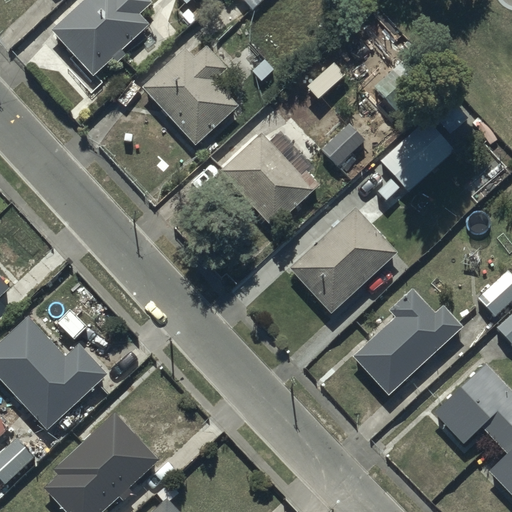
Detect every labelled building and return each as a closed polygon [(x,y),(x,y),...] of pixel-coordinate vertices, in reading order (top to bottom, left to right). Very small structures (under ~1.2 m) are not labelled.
[(92,72),(112,55),(116,59),(125,52),(120,47),(149,22),(138,9),(148,0),(80,0),(51,26),(92,72)] [(141,84),(194,141),(237,100),(215,76),(227,65),(205,42),(194,52),(185,43),(141,84)] [(427,120),(380,161),(409,193),(455,151),(427,120)] [(287,136),(276,147),(261,130),(220,167),(271,223),(312,186),(298,171),(321,150),(310,138),(298,148),(287,136)] [(289,264),(329,309),(396,250),(355,205),(289,264)] [(478,296),(495,314),(511,297),(511,273),(507,268),(478,296)] [(0,291),(8,284),(0,275),(0,291)] [(352,352),(387,392),(463,324),(442,302),(434,309),(413,285),(388,307),(395,314),(352,352)] [(0,337),(0,375),(46,426),(107,372),(77,339),(66,349),(31,309),(0,337)] [(511,309),(496,324),(511,341),(511,309)] [(465,443),(482,427),(507,453),(490,469),(511,492),(511,389),(488,364),(436,413),(465,443)] [(44,484),(69,511),(97,511),(118,493),(123,498),(132,490),(127,485),(158,457),(115,410),(54,465),(58,471),(44,484)] [(0,451),(0,477),(3,481),(34,453),(18,435),(0,451)] [(182,511),(166,494),(146,511),(182,511)]
